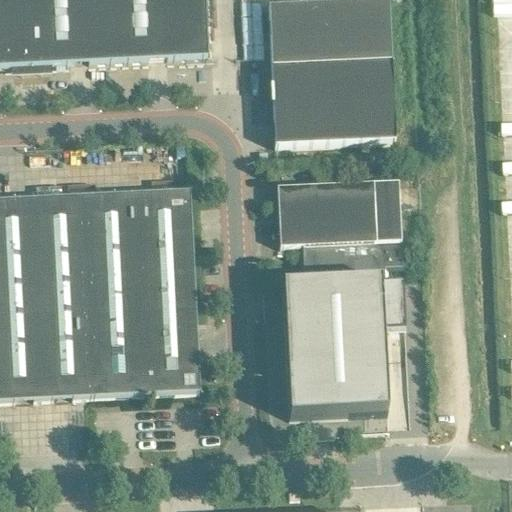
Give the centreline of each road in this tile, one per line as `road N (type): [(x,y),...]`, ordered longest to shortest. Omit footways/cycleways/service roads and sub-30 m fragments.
road 1 (unclassified): [(0,127),(189,116),(220,134),(242,174),(257,479)]
road 2 (unclassified): [(257,479),(0,491)]
road 3 (unclassified): [(509,466),(452,461),(257,479)]
